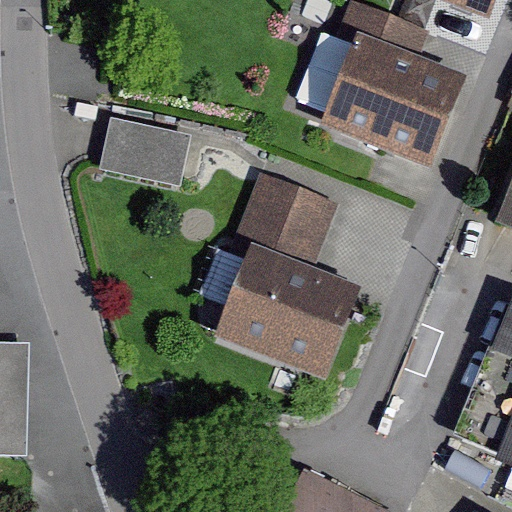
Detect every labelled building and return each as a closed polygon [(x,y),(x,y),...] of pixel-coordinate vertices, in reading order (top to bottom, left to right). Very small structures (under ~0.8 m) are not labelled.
[(504,0),(462,0),(499,14),(504,0)] [(470,79),(357,35),(323,120),(436,165),(470,79)] [(210,116),(151,68),(96,135),(155,183),(210,116)] [(346,208),(271,178),(241,254),(251,258),(222,331),(335,375),(369,289),(321,271),(346,208)] [(511,470),(511,314),(487,364),(511,376),(511,447),(503,466),(511,470)] [(0,454),(32,456),(35,341),(0,340),(0,454)] [(402,511),(319,469),(297,511),(402,511)]
